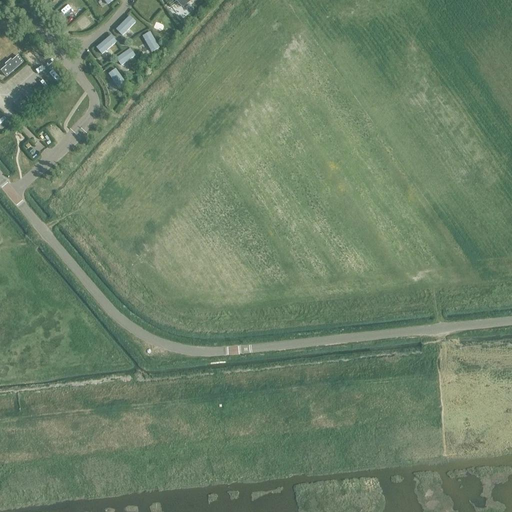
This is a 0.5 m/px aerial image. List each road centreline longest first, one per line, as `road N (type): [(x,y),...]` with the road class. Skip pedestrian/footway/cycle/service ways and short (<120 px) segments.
road 1 (residential): [(245,349),(182,350),(136,332),(0,180)]
road 2 (unclassified): [(511,320),(245,349)]
